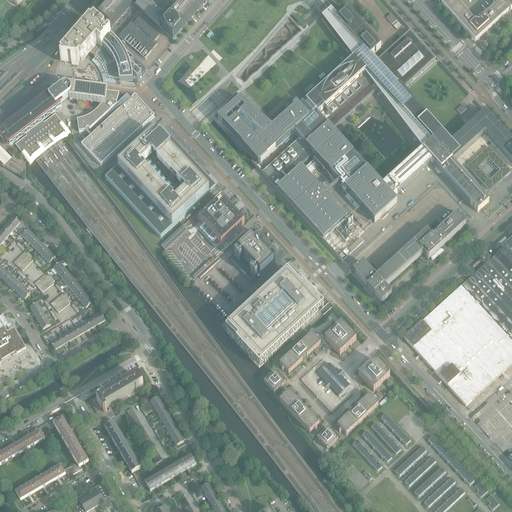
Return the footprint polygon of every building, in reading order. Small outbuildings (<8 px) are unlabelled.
[(162,31),(173,41),(182,31),(204,6),(197,0),(188,0),(170,21),(146,0),(116,0),(99,21),(110,31),(113,28),(130,8),(132,6),(162,31)] [(478,40),(490,28),(511,10),(511,9),(503,0),(502,0),(501,1),(499,0),(494,0),(477,16),(476,16),(475,18),(474,16),(472,16),(471,17),(454,0),(440,0),(438,2),(439,3),(439,2),(473,39),(478,40)] [(511,0),(503,0),(511,9),(511,10),(511,9),(511,0)] [(227,112),(218,120),(233,137),(244,148),(244,149),(259,165),(293,134),(297,137),(261,171),(263,173),(264,174),(266,176),(266,177),(276,188),(298,167),(299,168),(313,155),(316,158),(322,166),(323,166),(338,183),(323,196),(301,171),(295,177),(294,177),(290,181),(289,182),(279,191),(278,192),(322,241),(323,240),(345,220),(325,198),(337,187),(338,187),(340,185),(345,191),(374,223),(380,218),(397,203),(396,202),(392,198),(397,193),(431,162),(432,161),(421,150),(395,174),(382,186),(361,163),(359,161),(332,131),(369,98),(380,87),(392,99),(436,60),(422,44),(420,43),(410,32),(409,32),(408,33),(405,36),(392,47),(389,50),(382,57),(380,59),(377,62),(376,61),(374,59),(372,56),(381,48),(380,47),(383,45),(374,35),(372,34),(368,28),(360,20),(359,19),(351,10),(349,8),(347,5),(336,15),(336,16),(331,10),(329,12),(324,17),(322,19),(329,28),(346,50),(345,51),(347,53),(347,54),(348,54),(348,53),(353,59),(352,60),(350,62),(347,65),(345,67),(344,68),(342,69),(339,72),(337,74),(333,78),(332,79),(327,83),(326,83),(322,87),(321,88),(320,89),(318,91),(315,94),(313,96),(309,99),(308,100),(307,101),(306,103),(307,105),(305,107),(302,104),(302,105),(299,108),(297,107),(272,130),(236,96),(224,109),(227,112)] [(297,13),(293,16),(302,27),(306,23),(303,20),(297,13)] [(391,15),(387,19),(392,25),(397,21),(391,15)] [(155,42),(159,38),(159,37),(139,20),(135,25),(132,22),(125,31),(125,30),(119,37),(145,59),(150,53),(157,44),(155,42)] [(87,30),(69,51),(61,60),(63,61),(61,63),(78,65),(80,63),(82,64),(90,55),(91,56),(93,57),(94,58),(103,48),(111,39),(107,35),(99,28),(93,23),(87,30)] [(133,83),(136,83),(137,82),(141,78),(147,71),(115,43),(111,39),(103,48),(94,58),(92,61),(93,62),(95,64),(96,66),(98,68),(100,72),(101,74),(102,76),(102,78),(103,83),(115,84),(116,80),(119,81),(120,84),(133,83)] [(45,102),(42,104),(11,128),(1,136),(4,139),(1,141),(3,144),(6,142),(9,146),(19,138),(21,137),(46,118),(50,115),(53,112),(54,112),(54,111),(61,106),(61,105),(69,99),(70,101),(101,105),(106,106),(108,92),(107,92),(59,86),(62,90),(54,96),(53,96),(46,101),(45,101),(45,102)] [(105,97),(103,97),(102,104),(101,105),(100,107),(98,109),(95,112),(93,113),(91,115),(88,117),(85,118),(83,119),(80,120),(78,120),(77,120),(79,133),(84,131),(88,128),(91,132),(93,134),(81,145),(101,166),(154,117),(135,96),(131,99),(128,95),(118,105),(116,103),(117,101),(118,99),(119,96),(119,94),(108,92),(107,92),(106,94),(106,95),(105,97)] [(428,98),(419,106),(450,140),(459,132),(464,127),(455,117),(451,112),(446,108),(442,103),(438,98),(433,93),(428,98)] [(463,105),(456,111),(460,115),(467,110),(463,105)] [(39,110),(15,129),(21,137),(25,142),(22,145),(20,146),(26,153),(25,154),(28,158),(30,160),(31,161),(67,134),(66,132),(65,132),(61,126),(60,127),(55,120),(54,121),(50,123),(46,118),(39,110)] [(511,152),(484,122),(462,142),(511,196),(511,194),(511,152)] [(106,179),(161,239),(173,228),(209,194),(216,188),(161,129),(154,135),(121,166),(117,168),(106,179)] [(117,162),(121,166),(122,167),(128,162),(122,157),(117,162)] [(303,172),(307,176),(319,166),(315,161),(303,172)] [(452,177),(445,183),(450,189),(451,190),(453,192),(461,201),(468,195),(473,191),(476,188),(479,185),(475,179),(471,176),(463,167),(461,169),(460,170),(457,173),(452,177)] [(198,224),(200,227),(198,229),(213,245),(216,243),(219,246),(220,244),(221,245),(222,244),(243,225),(244,224),(245,224),(240,219),(239,219),(226,205),(227,204),(222,199),(221,200),(200,220),(199,221),(200,222),(198,223),(198,224)] [(7,225),(14,230),(20,223),(14,217),(7,225)] [(14,230),(7,225),(3,230),(10,235),(14,230)] [(10,235),(3,230),(0,233),(0,235),(5,240),(10,235)] [(27,241),(33,235),(28,230),(25,234),(22,236),(27,241)] [(33,235),(27,241),(31,246),(37,240),(33,235)] [(251,283),(255,279),(257,277),(255,275),(257,273),(260,277),(274,264),(271,261),(272,259),(274,262),(275,262),(276,260),(279,258),(274,253),(262,240),(258,235),(255,237),(253,239),(256,242),(254,243),(251,240),(237,252),(241,256),(239,257),(237,255),(235,257),(231,261),(251,283)] [(503,249),(405,338),(404,339),(466,407),(511,365),(511,237),(501,248),(503,249)] [(37,240),(31,246),(36,250),(42,244),(37,240)] [(40,255),(46,249),(42,244),(36,250),(40,255)] [(46,249),(40,255),(45,259),(51,253),(46,249)] [(51,253),(45,259),(49,264),(56,258),(51,253)] [(206,265),(208,267),(215,260),(213,258),(206,265)] [(221,261),(220,259),(199,277),(201,279),(221,261)] [(322,317),(319,313),(324,308),(317,301),(323,296),(292,262),(260,292),(225,324),(222,327),(225,331),(259,368),(291,338),(293,340),(295,342),(310,327),(322,317)] [(57,274),(64,268),(60,263),(53,269),(57,274)] [(64,268),(57,274),(62,279),(68,273),(64,268)] [(0,279),(5,283),(11,277),(6,272),(0,279)] [(62,279),(66,284),(72,278),(68,273),(62,279)] [(10,287),(16,281),(11,277),(5,283),(10,287)] [(66,284),(70,289),(76,283),(72,278),(66,284)] [(10,287),(15,292),(21,285),(16,281),(10,287)] [(76,283),(70,289),(74,294),(80,288),(76,283)] [(20,296),(26,289),(21,285),(15,292),(20,296)] [(74,294),(78,299),(84,293),(80,288),(74,294)] [(26,289),(20,296),(25,300),(31,294),(26,289)] [(233,313),(254,293),(252,291),(231,311),(233,313)] [(82,304),(88,298),(84,293),(78,299),(82,304)] [(88,298),(82,304),(86,309),(93,304),(88,298)] [(33,313),(41,309),(37,303),(30,308),(33,313)] [(41,309),(33,313),(36,319),(44,315),(41,309)] [(93,319),(97,326),(105,321),(101,314),(93,319)] [(0,364),(0,365),(1,364),(0,362),(1,361),(2,361),(1,360),(14,353),(16,355),(17,355),(18,354),(18,353),(17,352),(23,349),(24,348),(13,329),(10,324),(9,325),(3,316),(3,315),(0,317),(0,364)] [(44,315),(36,319),(40,325),(47,320),(44,315)] [(97,326),(93,319),(87,322),(91,329),(97,326)] [(47,320),(40,325),(43,330),(50,326),(47,320)] [(81,325),(86,333),(91,329),(87,322),(81,325)] [(86,333),(81,325),(76,328),(80,336),(86,333)] [(340,356),(356,341),(341,325),(325,340),(340,356)] [(70,332),(75,339),(80,336),(76,328),(70,332)] [(65,335),(69,342),(75,339),(70,332),(65,335)] [(59,338),(64,346),(69,342),(65,335),(59,338)] [(289,374),(302,361),(321,344),(312,335),(280,365),(289,374)] [(64,346),(59,338),(51,343),(55,351),(64,346)] [(321,361),(300,380),(332,414),(352,395),(347,389),(350,386),(341,377),(344,374),(340,370),(338,373),(329,364),(326,367),(321,361)] [(374,361),(369,366),(358,376),(373,392),(390,377),(374,361)] [(285,383),(275,373),(264,383),(274,394),(285,383)] [(143,386),(138,376),(100,399),(98,397),(89,402),(102,424),(114,416),(110,409),(107,411),(105,408),(143,386)] [(289,392),(280,401),(310,433),(319,424),(306,410),(302,406),(289,392)] [(369,396),(337,426),(346,435),(378,406),(369,396)] [(158,397),(150,402),(154,407),(161,403),(160,401),(158,397)] [(161,403),(154,407),(157,413),(164,409),(162,405),(161,403)] [(164,409),(157,413),(160,419),(168,414),(166,412),(164,409)] [(168,414),(160,419),(163,424),(171,420),(169,416),(168,414)] [(381,419),(389,428),(394,424),(385,415),(381,419)] [(53,424),(55,427),(60,435),(59,437),(60,438),(62,439),(71,433),(69,428),(68,428),(68,426),(67,426),(63,418),(57,422),(53,424)] [(171,420),(163,424),(167,430),(174,425),(173,423),(171,420)] [(114,443),(123,438),(114,423),(105,428),(105,429),(105,428),(109,434),(109,435),(110,437),(114,443)] [(371,428),(379,437),(384,433),(376,424),(371,428)] [(389,428),(398,437),(402,433),(394,424),(389,428)] [(174,425),(167,430),(170,435),(177,431),(175,428),(174,425)] [(317,439),(319,442),(327,450),(338,440),(328,429),(317,439)] [(29,437),(25,440),(30,448),(45,439),(42,434),(40,431),(32,436),(29,437)] [(177,431),(170,435),(173,441),(181,436),(179,434),(177,431)] [(362,436),(370,445),(375,441),(367,432),(362,436)] [(71,433),(62,439),(62,440),(62,441),(63,443),(64,443),(68,449),(67,450),(68,452),(70,452),(70,453),(80,448),(77,442),(76,442),(76,440),(75,439),(71,433)] [(379,437),(388,446),(392,442),(384,433),(379,437)] [(398,437),(406,446),(410,442),(402,433),(398,437)] [(181,436),(173,441),(176,446),(184,442),(182,439),(181,436)] [(428,441),(436,450),(441,446),(432,437),(428,441)] [(123,458),(132,453),(123,438),(114,443),(118,450),(117,450),(119,452),(119,453),(123,458)] [(15,445),(10,449),(15,457),(30,448),(25,440),(17,444),(15,445)] [(365,450),(357,441),(352,445),(361,454),(365,450)] [(370,445),(379,454),(383,450),(375,441),(370,445)] [(388,446),(396,455),(401,451),(392,442),(388,446)] [(436,450),(445,459),(449,455),(441,446),(436,450)] [(70,453),(70,455),(71,456),(72,457),(77,464),(79,468),(83,466),(89,462),(84,455),(83,453),(80,448),(70,453)] [(417,460),(426,452),(422,448),(413,456),(417,460)] [(1,454),(0,454),(0,465),(15,457),(10,449),(3,453),(1,454)] [(361,454),(369,463),(374,459),(365,450),(361,454)] [(379,454),(387,463),(392,459),(383,450),(379,454)] [(132,474),(138,470),(141,468),(132,453),(123,458),(127,465),(126,465),(128,468),(132,474)] [(445,459),(453,468),(458,464),(449,455),(445,459)] [(176,465),(181,474),(187,470),(187,471),(190,469),(196,465),(191,456),(176,465)] [(408,469),(417,460),(413,456),(404,464),(408,469)] [(427,471),(436,463),(432,458),(423,466),(427,471)] [(369,463),(378,472),(382,468),(374,459),(369,463)] [(65,470),(64,471),(66,475),(67,474),(69,478),(79,472),(81,471),(85,469),(83,466),(79,468),(77,464),(76,465),(65,470)] [(399,477),(408,469),(404,464),(395,473),(399,477)] [(453,468),(461,477),(466,473),(458,464),(453,468)] [(181,474),(176,465),(160,473),(166,483),(172,479),(172,480),(175,478),(181,474)] [(61,466),(45,475),(51,484),(57,480),(59,478),(60,478),(66,475),(64,471),(61,466)] [(418,479),(427,471),(423,466),(414,475),(418,479)] [(437,481),(446,473),(441,468),(432,477),(437,481)] [(363,474),(370,481),(372,479),(366,472),(363,474)] [(166,483),(160,473),(145,482),(146,484),(147,486),(150,492),(151,492),(157,488),(159,487),(160,487),(159,487),(166,483)] [(461,477),(470,486),(474,482),(466,473),(461,477)] [(45,475),(30,484),(36,492),(43,488),(45,487),(51,484),(45,475)] [(409,488),(418,479),(414,475),(405,483),(409,488)] [(428,490),(437,481),(432,477),(423,485),(428,490)] [(446,492),(455,483),(451,479),(442,487),(446,492)] [(104,483),(85,494),(69,504),(73,511),(87,511),(105,502),(104,500),(112,495),(104,483)] [(481,498),(487,492),(479,483),(475,487),(479,492),(477,494),(481,498)] [(30,484),(15,493),(20,501),(29,496),(31,495),(36,492),(30,484)] [(204,493),(211,488),(208,484),(201,488),(204,493)] [(419,498),(428,490),(423,485),(414,494),(419,498)] [(437,500),(446,492),(442,487),(433,496),(437,500)] [(211,488),(204,493),(207,498),(214,494),(211,488)] [(456,502),(465,494),(461,489),(452,498),(456,502)] [(214,494),(207,498),(210,504),(218,499),(214,494)] [(428,508),(437,500),(433,496),(424,504),(428,508)] [(492,511),(499,505),(491,496),(486,500),(490,504),(488,506),(492,511)] [(447,511),(456,502),(452,498),(443,506),(447,511)] [(470,498),(468,501),(474,507),(476,505),(470,498)] [(507,498),(503,502),(507,506),(511,503),(507,498)] [(218,499),(210,504),(213,509),(221,505),(218,499)]
